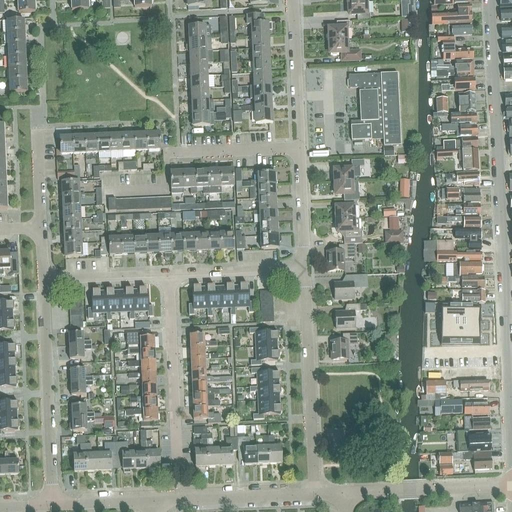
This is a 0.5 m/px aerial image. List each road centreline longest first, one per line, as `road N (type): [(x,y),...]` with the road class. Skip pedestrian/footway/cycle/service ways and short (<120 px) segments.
road 1 (residential): [(504,316),(489,0)]
road 2 (residential): [(52,505),(42,278)]
road 3 (residential): [(314,494),(301,268)]
road 4 (residential): [(177,467),(169,273)]
road 5 (residential): [(511,485),(504,316)]
road 6 (residential): [(345,492),(511,485)]
road 7 (residential): [(155,501),(314,494)]
road 8 (residential): [(300,147),(292,0)]
road 9 (residential): [(169,273),(301,268)]
road 10 (residential): [(42,278),(169,273)]
road 11 (residential): [(176,152),(300,147)]
road 12 (residential): [(301,268),(300,147)]
